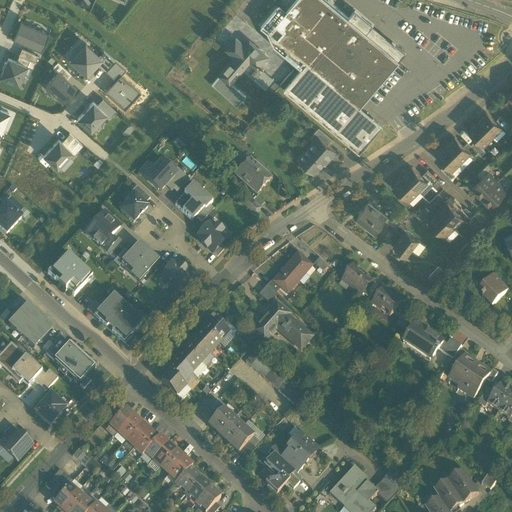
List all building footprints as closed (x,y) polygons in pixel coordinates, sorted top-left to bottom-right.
[(277,7),(261,26),(268,32),(274,46),(302,69),(284,90),(360,153),(381,128),(359,109),(360,107),(399,60),(367,33),(373,25),(355,10),(348,17),(327,0),(296,0),(287,11),(284,14),(277,7)] [(279,4),(277,7),(284,14),(287,11),(279,4)] [(21,21),(13,39),(41,52),(45,42),(38,39),(42,30),(21,21)] [(406,52),(373,25),(367,33),(399,60),(406,52)] [(49,33),(42,30),(38,39),(45,42),(49,33)] [(64,53),(70,59),(85,43),(79,37),(64,53)] [(233,52),(237,56),(245,46),(236,39),(227,49),(232,53),(233,52)] [(249,41),(245,46),(237,56),(220,75),(229,83),(230,83),(238,74),(249,60),(252,62),(251,63),(254,66),(255,65),(257,67),(258,66),(259,64),(267,56),(258,49),(249,41)] [(85,43),(70,59),(86,74),(97,63),(101,58),(99,55),(85,43)] [(21,48),(19,55),(35,62),(38,56),(21,48)] [(103,50),(99,55),(101,58),(97,63),(106,71),(115,61),(103,50)] [(19,55),(16,61),(25,65),(32,68),(35,62),(19,55)] [(18,82),(25,65),(16,61),(8,58),(1,75),(18,82)] [(106,71),(114,79),(120,73),(122,74),(126,69),(115,61),(106,71)] [(57,62),(52,67),(57,71),(66,79),(71,74),(57,62)] [(258,66),(257,67),(251,74),(256,78),(263,70),(258,66)] [(255,79),(265,88),(273,79),(263,70),(256,78),(255,79)] [(45,85),(63,101),(75,88),(66,79),(57,71),(45,85)] [(115,80),(104,92),(124,110),(141,92),(122,74),(120,73),(114,79),(115,80)] [(212,84),(237,106),(245,96),(230,83),(229,83),(220,75),(212,84)] [(103,98),(96,105),(105,113),(110,117),(116,110),(103,98)] [(77,118),(90,130),(105,113),(96,105),(93,101),(77,118)] [(359,109),(381,128),(383,125),(360,107),(359,109)] [(477,121),(492,137),(502,128),(486,112),(477,121)] [(497,120),(506,129),(510,125),(501,116),(497,120)] [(483,146),(492,137),(477,121),(468,131),(483,146)] [(314,132),(328,144),(332,139),(319,127),(314,132)] [(506,132),(502,128),(492,137),(496,141),(506,132)] [(309,169),(314,174),(321,167),(324,164),(326,161),(327,160),(325,158),(329,154),(331,156),(335,151),(328,144),(314,132),(310,137),(314,141),(298,159),(303,164),(304,165),(303,166),(303,167),(304,168),(306,169),(307,170),(308,169),(309,169)] [(69,133),(61,142),(71,151),(75,154),(83,145),(69,133)] [(445,146),(461,162),(468,155),(470,153),(464,146),(455,137),(445,146)] [(68,154),(71,151),(61,142),(58,139),(44,154),(57,166),(58,165),(68,154)] [(172,145),(181,153),(186,148),(177,140),(172,145)] [(471,145),(481,155),(485,151),(475,141),(471,145)] [(470,153),(474,156),(478,152),(468,142),(464,146),(470,153)] [(452,171),(461,162),(445,146),(436,156),(445,165),(452,171)] [(337,152),(335,151),(331,156),(329,154),(325,158),(327,160),(326,161),(324,164),(325,165),(337,152)] [(74,160),(68,154),(58,165),(64,170),(74,160)] [(234,163),(238,167),(242,170),(234,178),(256,198),(271,182),(263,175),(267,171),(257,162),(253,166),(241,155),(234,163)] [(468,155),(461,162),(465,167),(473,159),(468,155)] [(161,161),(152,171),(155,173),(160,173),(167,165),(161,161)] [(456,176),(465,167),(461,162),(452,171),(455,175),(456,176)] [(140,174),(158,191),(160,188),(162,190),(165,187),(174,177),(176,178),(180,174),(169,163),(167,165),(160,173),(155,173),(152,171),(148,166),(140,174)] [(441,169),(451,179),(455,175),(452,171),(445,165),(441,169)] [(477,174),(482,179),(488,172),(492,169),(487,165),(477,174)] [(231,175),(234,178),(242,170),(238,167),(231,175)] [(402,176),(418,192),(427,183),(421,176),(412,167),(402,176)] [(423,175),(432,184),(437,180),(427,170),(423,175)] [(472,188),(481,197),(497,182),(488,172),(482,179),(472,188)] [(188,181),(180,174),(176,178),(180,182),(179,182),(184,186),(188,181)] [(418,192),(422,196),(433,185),(432,184),(423,175),(421,176),(427,183),(418,192)] [(409,201),(418,192),(402,176),(393,185),(402,194),(409,201)] [(174,177),(165,187),(171,192),(179,182),(180,182),(176,178),(174,177)] [(443,186),(437,180),(432,184),(433,185),(439,191),(443,186)] [(176,194),(184,186),(179,182),(171,192),(172,193),(173,191),(176,194)] [(497,182),(481,197),(491,206),(506,191),(497,182)] [(131,194),(133,197),(134,196),(144,206),(150,200),(136,188),(131,194)] [(212,203),(196,188),(190,188),(174,206),(192,222),(195,218),(204,209),(205,211),(209,206),(212,203)] [(422,196),(418,192),(409,201),(411,204),(413,205),(422,196)] [(398,199),(407,208),(411,204),(409,201),(402,194),(398,199)] [(147,209),(144,206),(134,196),(133,197),(129,201),(124,206),(124,207),(120,212),(133,224),(147,209)] [(264,205),(256,198),(253,202),(260,209),(264,205)] [(244,207),(254,216),(260,209),(253,202),(250,200),(244,207)] [(5,207),(0,211),(0,227),(0,228),(0,229),(6,235),(21,219),(18,216),(22,211),(10,201),(5,207)] [(368,226),(375,232),(387,215),(368,201),(358,215),(369,224),(368,226)] [(438,212),(454,228),(463,219),(447,203),(438,212)] [(204,209),(195,218),(201,223),(213,210),(209,206),(205,211),(204,209)] [(416,216),(420,220),(429,211),(425,207),(416,216)] [(475,214),(484,224),(489,220),(479,210),(475,214)] [(454,228),(438,212),(429,221),(444,237),(454,228)] [(104,214),(85,234),(106,254),(114,245),(109,240),(120,228),(104,214)] [(390,224),(396,228),(400,221),(403,218),(398,214),(390,224)] [(480,228),(484,224),(475,214),(470,218),(480,228)] [(356,217),(368,226),(369,224),(358,215),(356,217)] [(400,221),(396,228),(393,232),(398,236),(404,228),(406,226),(400,221)] [(208,248),(213,253),(221,245),(227,239),(221,234),(223,232),(217,227),(215,228),(210,223),(196,238),(202,243),(200,244),(206,250),(208,248)] [(425,245),(419,240),(404,228),(398,236),(400,237),(393,246),(398,250),(398,251),(406,257),(412,248),(419,253),(425,245)] [(459,233),(454,228),(444,237),(449,242),(459,233)] [(114,245),(106,254),(115,262),(124,251),(126,250),(117,242),(114,245)] [(221,245),(213,253),(212,254),(217,258),(225,249),(221,245)] [(146,252),(139,246),(130,256),(122,264),(134,275),(132,277),(138,283),(157,263),(150,256),(150,257),(145,253),(146,252)] [(130,256),(124,251),(115,262),(113,264),(118,269),(120,267),(120,266),(122,264),(130,256)] [(280,288),(288,295),(298,283),(305,276),(312,267),(297,254),(273,282),(280,288)] [(86,284),(91,278),(92,278),(66,255),(47,275),(54,282),(55,281),(60,285),(59,286),(65,292),(66,291),(74,298),(86,284)] [(327,268),(318,260),(314,265),(323,273),(327,268)] [(177,292),(184,284),(190,277),(185,272),(187,271),(181,265),(179,267),(174,262),(160,277),(177,292)] [(349,288),(362,297),(363,295),(374,281),(376,279),(356,264),(342,282),(349,288)] [(428,277),(432,281),(442,270),(438,266),(428,277)] [(309,279),(305,276),(298,283),(303,287),(309,279)] [(478,290),(494,306),(508,292),(494,276),(478,290)] [(91,278),(86,284),(89,288),(95,282),(91,278)] [(267,286),(276,294),(280,288),(273,282),(272,281),(267,286)] [(379,285),(374,281),(363,295),(369,299),(379,285)] [(347,292),(349,288),(342,282),(339,286),(347,292)] [(171,298),(176,302),(189,289),(184,284),(177,292),(171,298)] [(276,294),(267,286),(259,295),(270,304),(277,295),(276,294)] [(373,304),(390,317),(401,301),(385,289),(373,304)] [(105,315),(98,322),(106,330),(107,328),(112,333),(111,334),(119,341),(126,334),(130,338),(131,337),(142,325),(113,298),(101,310),(101,311),(105,315)] [(87,312),(94,318),(101,311),(101,310),(94,304),(87,312)] [(294,345),(301,351),(311,339),(288,318),(290,315),(277,304),(251,334),(264,345),(279,327),(296,342),(294,345)] [(21,338),(40,318),(34,312),(33,313),(27,307),(8,327),(21,338)] [(6,311),(0,317),(0,318),(4,322),(10,315),(6,311)] [(105,315),(101,311),(94,318),(98,322),(105,315)] [(397,325),(403,329),(411,318),(405,314),(397,325)] [(214,320),(222,329),(227,324),(218,316),(214,320)] [(46,323),(40,318),(21,338),(34,350),(52,330),(45,324),(46,323)] [(214,320),(204,330),(220,345),(229,335),(222,329),(214,320)] [(423,350),(432,356),(437,350),(438,351),(444,342),(426,330),(427,328),(418,322),(404,341),(421,353),(423,350)] [(236,332),(227,324),(222,329),(229,335),(220,345),(224,349),(234,339),(234,335),(236,332)] [(204,330),(195,340),(210,355),(220,345),(204,330)] [(126,334),(119,341),(123,345),(130,338),(126,334)] [(130,338),(123,345),(128,349),(135,341),(131,337),(130,338)] [(445,356),(453,361),(461,349),(462,347),(451,339),(447,345),(444,342),(438,351),(445,356)] [(195,340),(186,350),(201,365),(210,355),(195,340)] [(46,354),(52,347),(53,347),(48,343),(42,350),(46,354)] [(4,366),(11,373),(25,358),(11,345),(1,355),(8,362),(4,366)] [(60,370),(72,381),(78,386),(78,385),(80,387),(87,379),(96,369),(70,345),(61,355),(54,363),(55,364),(54,365),(60,370)] [(45,355),(54,363),(61,355),(52,347),(46,354),(45,355)] [(467,354),(461,349),(453,361),(443,375),(449,378),(464,356),(465,357),(467,354)] [(186,350),(176,360),(192,375),(201,365),(186,350)] [(437,367),(445,356),(438,351),(437,350),(432,356),(429,361),(437,367)] [(0,367),(19,385),(22,382),(11,373),(4,366),(8,362),(1,355),(0,356),(0,367)] [(215,359),(210,355),(201,365),(206,369),(215,359)] [(250,368),(258,359),(253,355),(245,364),(250,368)] [(466,392),(475,398),(487,380),(490,374),(465,357),(464,356),(449,378),(467,390),(466,392)] [(41,373),(25,358),(11,373),(22,382),(28,388),(33,382),(41,373)] [(254,372),(262,363),(258,359),(250,368),(254,372)] [(167,370),(170,373),(183,384),(192,375),(176,360),(167,370)] [(259,376),(267,367),(262,363),(254,372),(259,376)] [(206,369),(201,365),(192,375),(197,379),(206,369)] [(263,380),(271,371),(267,367),(259,376),(263,380)] [(70,383),(72,381),(60,370),(57,372),(70,383)] [(490,374),(487,380),(492,383),(498,374),(493,370),(490,374)] [(268,384),(276,375),(271,371),(263,380),(268,384)] [(45,376),(41,373),(33,382),(45,393),(57,380),(49,372),(45,376)] [(186,387),(183,384),(170,373),(161,383),(169,391),(176,397),(186,387)] [(197,379),(192,375),(183,384),(186,387),(188,389),(197,379)] [(272,388),(280,379),(276,375),(268,384),(272,388)] [(87,379),(80,387),(84,390),(91,382),(87,379)] [(277,392),(285,383),(280,379),(272,388),(277,392)] [(281,396),(289,387),(285,383),(277,392),(281,396)] [(488,405),(499,412),(511,392),(506,388),(508,387),(502,383),(495,394),(487,404),(488,405)] [(188,389),(186,387),(176,397),(181,402),(191,392),(188,389)] [(286,400),(294,391),(289,387),(281,396),(286,400)] [(478,404),(485,409),(488,405),(487,404),(495,394),(488,389),(478,404)] [(174,403),(177,406),(181,402),(176,397),(169,391),(165,395),(174,403)] [(290,404),(298,395),(294,391),(286,400),(290,404)] [(511,392),(499,412),(510,420),(511,420),(511,417),(511,392)] [(50,427),(61,415),(65,410),(68,405),(63,400),(59,404),(51,397),(35,414),(50,427)] [(209,410),(217,417),(222,410),(223,411),(225,408),(217,401),(209,410)] [(68,405),(65,410),(61,415),(65,419),(76,407),(72,402),(68,405)] [(117,434),(133,417),(125,410),(109,427),(117,434)] [(208,426),(218,435),(233,420),(223,411),(222,410),(217,417),(208,426)] [(141,425),(133,417),(117,434),(126,442),(141,425)] [(243,429),(233,420),(218,435),(228,444),(243,429)] [(247,424),(243,429),(253,438),(251,441),(253,443),(251,445),(254,448),(263,438),(247,424)] [(149,432),(141,425),(126,442),(134,449),(149,432)] [(253,438),(243,429),(228,444),(239,454),(241,452),(249,443),(251,441),(253,438)] [(158,440),(149,432),(134,449),(142,457),(144,454),(158,440)] [(32,446),(18,433),(8,444),(3,450),(3,451),(17,463),(32,446)] [(293,462),(301,468),(308,461),(308,460),(312,456),(318,450),(303,436),(297,442),(295,440),(286,449),(289,451),(284,456),(286,457),(292,463),(293,462)] [(160,437),(158,440),(144,454),(152,462),(168,444),(160,437)] [(241,452),(248,458),(256,450),(254,448),(251,445),(249,443),(241,452)] [(176,452),(168,444),(152,462),(160,469),(176,452)] [(286,457),(284,456),(274,446),(270,450),(275,455),(282,462),(286,457)] [(84,453),(80,449),(72,457),(76,461),(84,453)] [(184,459),(176,452),(160,469),(168,477),(184,459)] [(88,457),(84,453),(76,461),(81,465),(88,457)] [(265,484),(276,494),(286,484),(284,482),(291,475),(291,476),(294,473),(282,462),(275,455),(266,465),(274,472),(276,470),(280,474),(274,480),(271,477),(265,484)] [(92,461),(88,457),(81,465),(85,469),(92,461)] [(294,473),(297,475),(302,469),(301,468),(293,462),(292,463),(286,457),(282,462),(294,473)] [(192,467),(184,459),(168,477),(176,484),(189,470),(192,467)] [(344,507),(349,511),(373,511),(376,509),(370,503),(366,500),(368,498),(372,501),(377,495),(379,493),(375,490),(361,476),(362,475),(354,468),(335,488),(341,494),(341,496),(344,496),(344,495),(345,493),(352,499),(345,506),(344,507)] [(200,479),(189,470),(176,484),(174,487),(179,492),(181,489),(186,494),(200,479)] [(45,487),(58,499),(73,482),(60,471),(45,487)] [(463,472),(448,482),(464,505),(479,495),(463,472)] [(302,480),(297,475),(294,473),(291,476),(299,483),(302,480)] [(390,474),(385,480),(399,493),(404,487),(390,474)] [(286,484),(293,490),(299,483),(291,476),(291,475),(284,482),(286,484)] [(482,486),(490,492),(496,483),(488,477),(482,486)] [(210,489),(200,479),(186,494),(184,496),(189,501),(191,499),(196,504),(210,489)] [(399,493),(385,480),(375,490),(379,493),(377,495),(388,505),(399,493)] [(434,492),(440,499),(448,511),(454,511),(458,510),(464,505),(448,482),(434,492)] [(61,511),(77,494),(69,487),(53,505),(61,511)] [(330,494),(344,507),(345,506),(352,499),(345,493),(344,495),(344,496),(341,496),(341,494),(335,488),(330,494)] [(220,499),(210,489),(196,504),(194,506),(200,510),(202,508),(205,511),(207,511),(215,505),(220,499)] [(61,511),(75,511),(85,501),(77,494),(61,511)] [(425,509),(427,511),(448,511),(440,499),(425,509)] [(89,511),(93,508),(85,501),(75,511),(89,511)]
